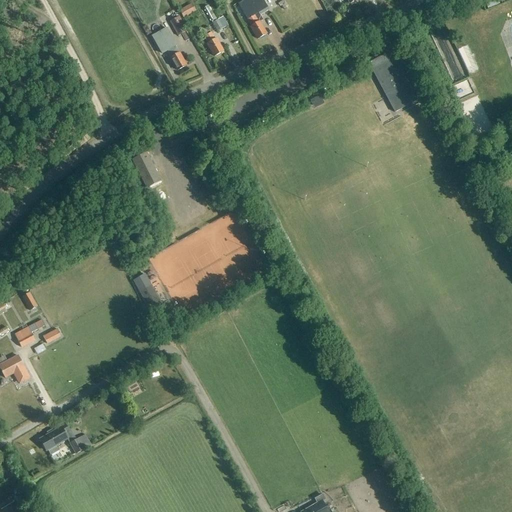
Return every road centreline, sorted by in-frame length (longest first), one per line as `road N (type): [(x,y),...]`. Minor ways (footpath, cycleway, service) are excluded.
road 1 (unclassified): [(0,232),(140,119),(427,0)]
road 2 (track): [(13,434),(166,346),(265,511)]
road 3 (track): [(383,35),(159,149)]
road 4 (track): [(111,135),(42,0)]
